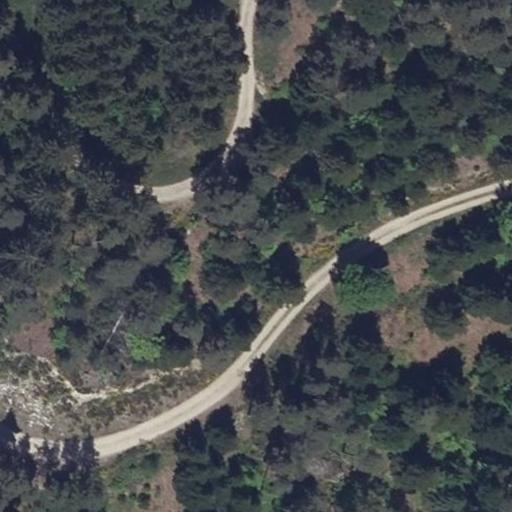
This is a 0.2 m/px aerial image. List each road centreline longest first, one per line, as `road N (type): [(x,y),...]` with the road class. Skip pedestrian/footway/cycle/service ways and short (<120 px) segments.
road 1 (track): [(0,430),(37,458),(184,424),(258,380),(373,249),(511,195)]
road 2 (track): [(251,0),(258,136),(159,200),(102,180),(58,123),(0,22)]
